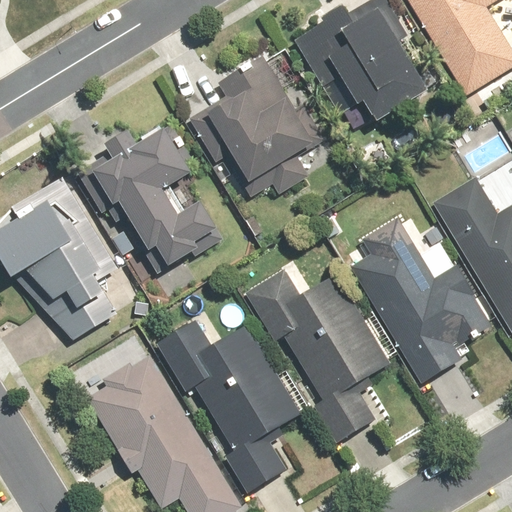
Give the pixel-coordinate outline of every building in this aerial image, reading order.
[(421,96),(392,45),(404,38),(382,0),(372,0),(342,18),(337,9),(292,35),(350,137),(421,96)] [(404,0),(465,98),(511,68),(511,59),(481,9),(495,0),(404,0)] [(314,147),(261,57),(219,81),(228,96),(184,121),(211,167),(224,159),(249,203),(272,190),(276,197),(307,179),(295,158),(314,147)] [(107,211),(114,207),(144,258),(152,253),(162,271),(191,255),(194,259),(221,244),(198,204),(174,218),(159,192),(186,176),(180,167),(189,162),(168,127),(132,149),(123,134),(99,149),(108,164),(86,177),(107,211)] [(116,276),(59,181),(6,214),(13,224),(0,231),(0,280),(3,284),(20,274),(41,308),(60,297),(69,312),(51,323),(63,344),(113,314),(96,287),(116,276)] [(473,182),(431,207),(510,338),(511,336),(511,206),(511,205),(494,216),(473,182)] [(367,256),(347,269),(418,385),(458,361),(450,347),(461,340),(465,348),(490,333),(438,245),(419,257),(397,219),(359,242),(367,256)] [(295,262),(241,296),(272,345),(281,339),(322,404),(312,410),(333,445),(372,421),(357,397),(369,390),(364,381),(386,368),(383,362),(393,355),(367,315),(358,321),(333,279),(313,291),(295,262)] [(207,313),(154,345),(191,406),(200,400),(232,453),(222,460),(242,494),(284,469),(270,445),(281,439),(274,429),(298,415),(245,327),(223,341),(207,313)] [(234,511),(239,509),(145,357),(128,368),(127,365),(99,382),(104,392),(83,405),(128,476),(136,471),(161,511),(177,501),(184,511),(234,511)]
